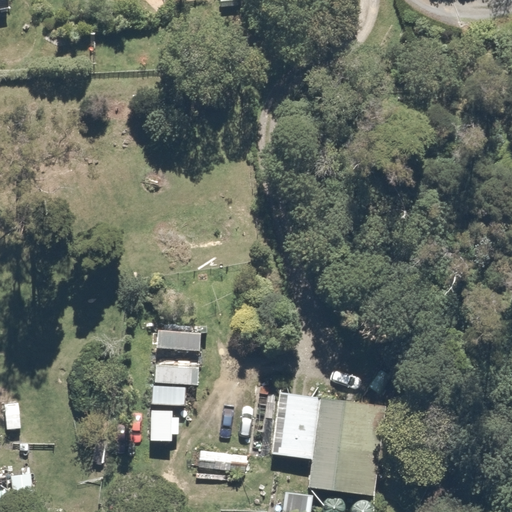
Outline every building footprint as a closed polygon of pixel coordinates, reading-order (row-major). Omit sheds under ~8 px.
[(185,360),(199,361),(202,335),(159,331),(157,350),(185,352),(185,360)] [(160,356),(115,353),(111,402),(157,405),(160,356)] [(260,424),(221,421),(216,484),(255,487),(260,424)] [(300,511),(307,425),(266,423),(259,511),(300,511)] [(382,436),(316,429),(313,459),(310,492),(376,498),(382,436)] [(42,466),(42,434),(26,434),(26,466),(42,466)] [(34,474),(13,475),(13,501),(34,500),(34,474)]
